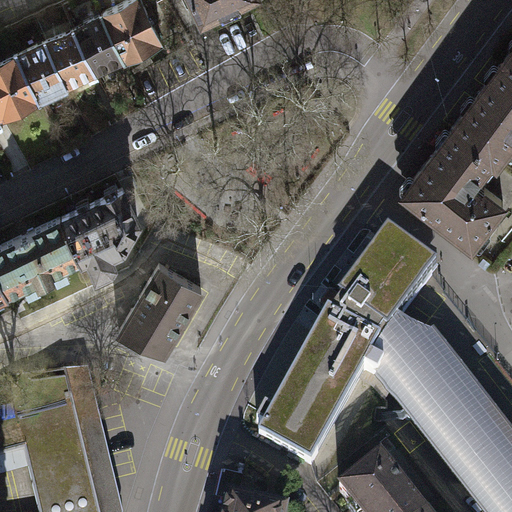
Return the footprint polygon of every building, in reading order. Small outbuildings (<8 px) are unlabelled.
[(161,41),(141,0),(126,0),(102,12),(103,13),(124,57),(124,59),(161,41)] [(190,0),(192,3),(194,3),(203,21),(247,0),(190,0)] [(103,13),(74,26),(95,71),(124,57),(103,13)] [(74,26),(46,40),(67,84),(95,71),(74,26)] [(46,40),(18,53),(39,98),(67,84),(46,40)] [(511,47),(500,63),(511,71),(511,47)] [(18,53),(17,52),(0,59),(0,111),(2,117),(40,99),(39,98),(18,53)] [(452,127),(497,161),(511,141),(511,71),(500,63),(452,127)] [(497,161),(452,127),(404,191),(472,242),(504,201),(484,186),(484,188),(477,183),(484,174),(486,176),(497,161)] [(122,187),(61,216),(81,257),(88,254),(97,272),(111,265),(115,259),(112,251),(122,245),(138,218),(122,187)] [(0,245),(0,274),(8,292),(37,278),(39,282),(55,274),(53,271),(81,257),(61,216),(0,245)] [(328,312),(259,435),(312,465),(363,370),(365,370),(366,370),(377,376),(377,377),(482,511),(511,511),(511,439),(432,337),(418,333),(407,327),(398,321),(432,275),(432,274),(436,268),(388,232),(339,297),(342,300),(331,314),(328,312)] [(159,263),(119,330),(164,351),(201,287),(159,263)] [(0,296),(8,292),(0,274),(0,296)] [(107,511),(103,489),(116,486),(88,370),(64,371),(71,399),(16,412),(29,466),(39,511),(107,511)] [(0,511),(0,472),(29,466),(16,412),(0,416),(0,511),(122,511),(116,486),(103,489),(107,511),(0,511)] [(422,511),(381,459),(360,475),(339,491),(355,511),(422,511)] [(230,499),(237,501),(243,479),(229,476),(224,495),(224,498),(230,499)] [(283,511),(237,501),(230,499),(226,511),(283,511)]
